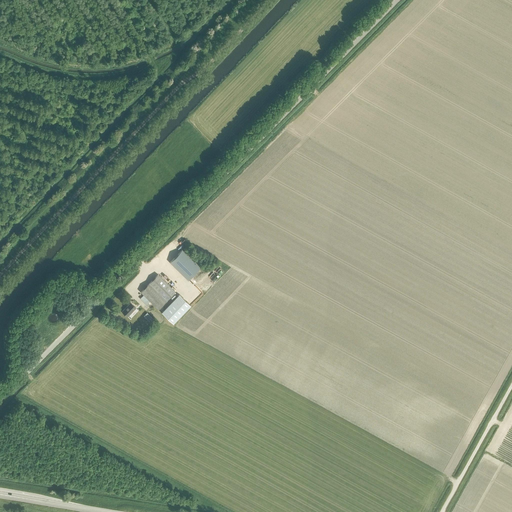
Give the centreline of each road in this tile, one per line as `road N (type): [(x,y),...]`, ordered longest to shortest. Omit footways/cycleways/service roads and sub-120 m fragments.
road 1 (tertiary): [(396,0),(0,397)]
road 2 (track): [(441,511),(511,384)]
